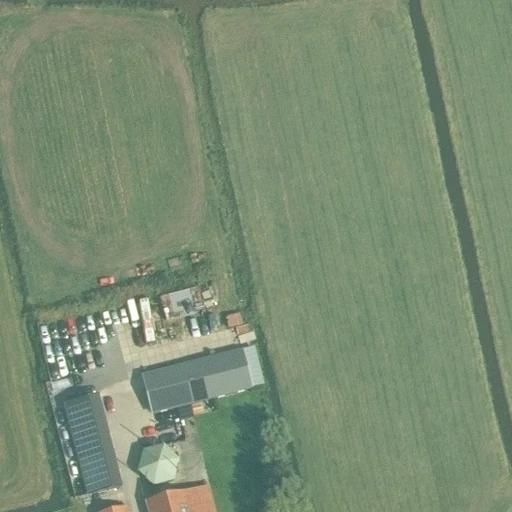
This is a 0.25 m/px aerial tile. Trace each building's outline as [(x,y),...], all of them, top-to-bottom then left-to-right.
[(162,294),(166,319),(204,312),(200,288),(162,294)] [(153,416),(250,391),(240,352),(143,377),(153,416)] [(98,396),(63,405),(87,496),(122,487),(98,396)] [(174,483),(179,462),(164,447),(144,453),(138,474),(154,489),(174,483)] [(214,511),(208,488),(147,504),(149,511),(214,511)] [(94,511),(128,511),(122,489),(91,497),(94,511)]
